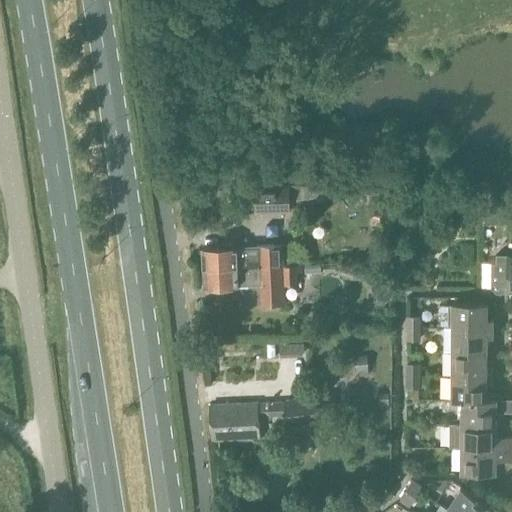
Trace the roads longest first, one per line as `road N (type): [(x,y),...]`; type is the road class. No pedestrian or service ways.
road 1 (primary): [(20,0),(105,511)]
road 2 (primary): [(174,511),(99,0)]
road 3 (unclassified): [(206,511),(147,96)]
road 4 (unclassified): [(59,511),(0,105)]
